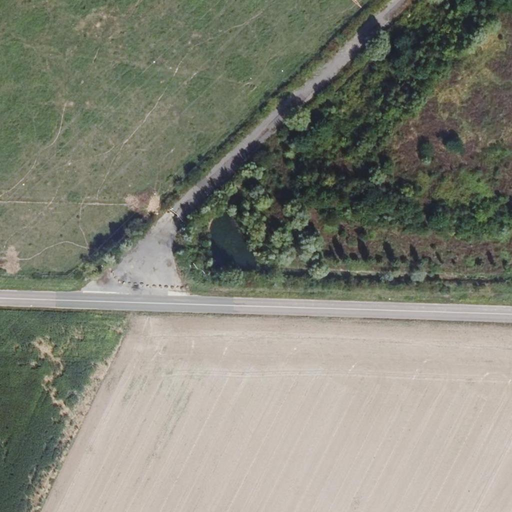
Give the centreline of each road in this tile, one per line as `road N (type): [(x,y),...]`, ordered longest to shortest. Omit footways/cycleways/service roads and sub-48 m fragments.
road 1 (unclassified): [(127,300),(155,236),(401,0)]
road 2 (secondary): [(511,313),(127,300)]
road 3 (secondary): [(127,300),(0,296)]
